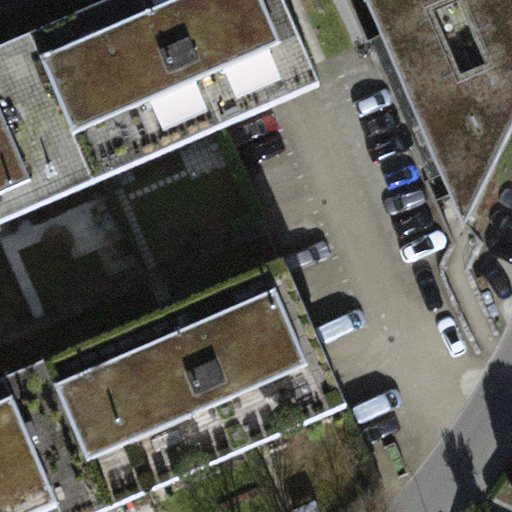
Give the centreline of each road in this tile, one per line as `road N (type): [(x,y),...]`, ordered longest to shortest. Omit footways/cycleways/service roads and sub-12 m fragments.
road 1 (unknown): [(470,447),(314,118)]
road 2 (residential): [(427,511),(511,381)]
